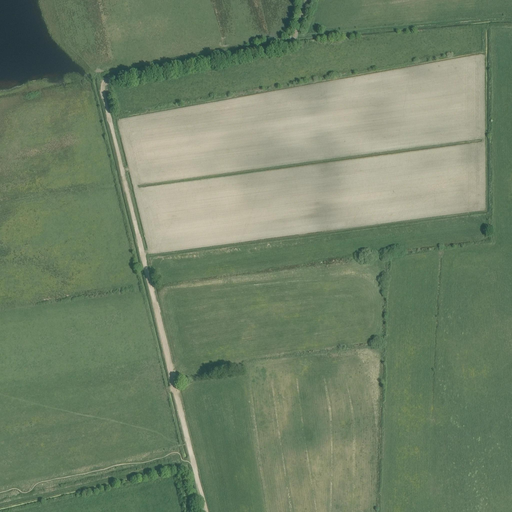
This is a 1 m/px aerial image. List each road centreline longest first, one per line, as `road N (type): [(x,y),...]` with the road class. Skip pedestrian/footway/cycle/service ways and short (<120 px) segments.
road 1 (track): [(188,442),(99,82),(292,42),(307,0)]
road 2 (track): [(294,36),(511,18)]
